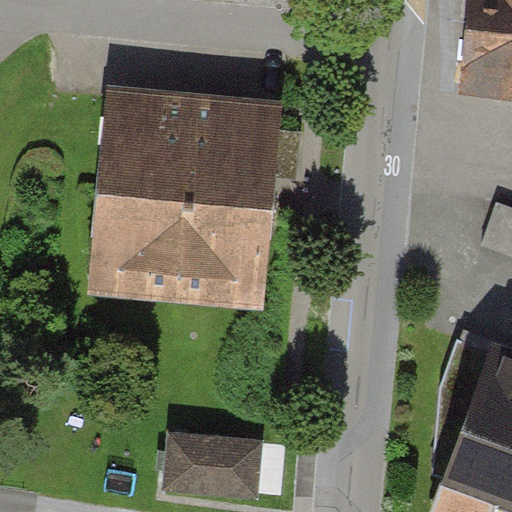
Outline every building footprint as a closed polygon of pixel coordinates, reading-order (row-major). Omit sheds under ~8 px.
[(511,0),(476,0),(469,86),(511,90),(511,0)] [(244,310),(265,102),(105,86),(84,294),(244,310)] [(511,209),(498,204),(482,246),(511,256),(511,209)] [(511,511),(511,351),(493,345),(431,511),(494,511),(497,507),(511,511)] [(265,443),(170,434),(167,464),(165,493),(260,501),(265,443)]
